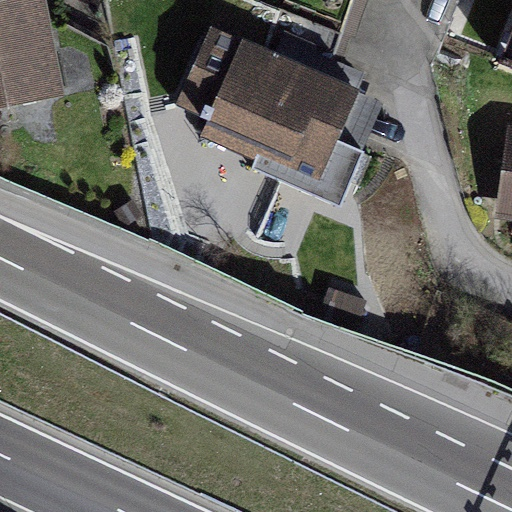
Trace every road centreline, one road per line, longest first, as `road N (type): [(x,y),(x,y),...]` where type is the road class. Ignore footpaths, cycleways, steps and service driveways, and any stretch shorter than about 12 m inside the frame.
road 1 (motorway): [(511,507),(0,257)]
road 2 (motorway): [(0,454),(123,511)]
